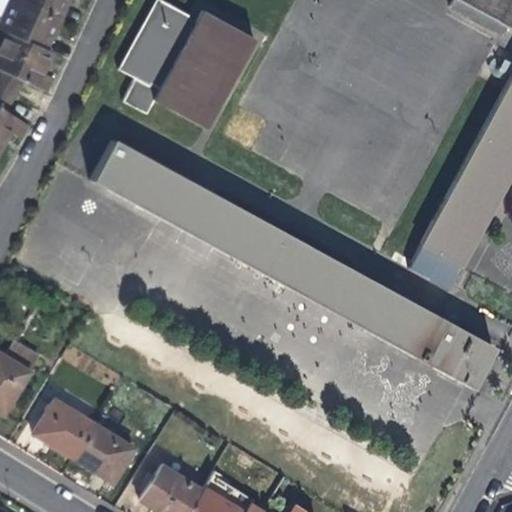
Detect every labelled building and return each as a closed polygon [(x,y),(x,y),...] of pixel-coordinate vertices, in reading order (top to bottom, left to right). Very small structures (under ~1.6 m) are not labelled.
[(0,0),(0,28),(2,29),(0,33),(0,145),(6,136),(9,131),(19,137),(27,124),(7,111),(15,96),(24,81),(45,91),(52,76),(42,71),(46,64),(51,52),(44,49),(53,30),(60,15),(66,0),(0,0)] [(150,99),(201,128),(250,37),(199,9),(193,20),(184,16),(186,14),(160,0),(152,0),(115,68),(132,77),(119,100),(142,112),(150,99)] [(511,0),(450,0),(447,5),(500,34),(505,24),(511,27),(511,0)] [(511,163),(511,68),(417,244),(456,265),(511,163)] [(109,140),(88,179),(469,385),(490,347),(109,140)] [(36,354),(11,338),(1,354),(0,353),(0,412),(1,413),(36,354)] [(50,444),(69,456),(90,422),(51,397),(30,431),(50,444)] [(130,447),(90,422),(69,456),(93,470),(110,481),(130,447)] [(154,510),(156,511),(182,511),(197,489),(159,465),(137,500),(154,510)] [(239,511),(199,486),(197,489),(182,511),(239,511)] [(306,511),(292,503),(287,511),(306,511)]
